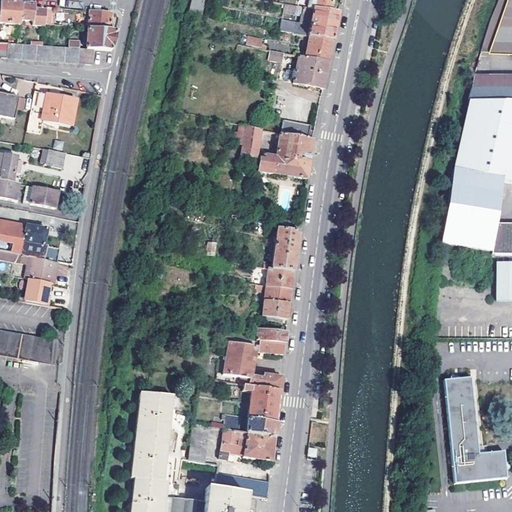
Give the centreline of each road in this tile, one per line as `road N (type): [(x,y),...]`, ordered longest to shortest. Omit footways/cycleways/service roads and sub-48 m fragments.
road 1 (track): [(473,0),(414,223),(387,511)]
road 2 (secondary): [(282,511),(323,197),(361,0)]
road 3 (residential): [(114,76),(85,226),(58,511)]
